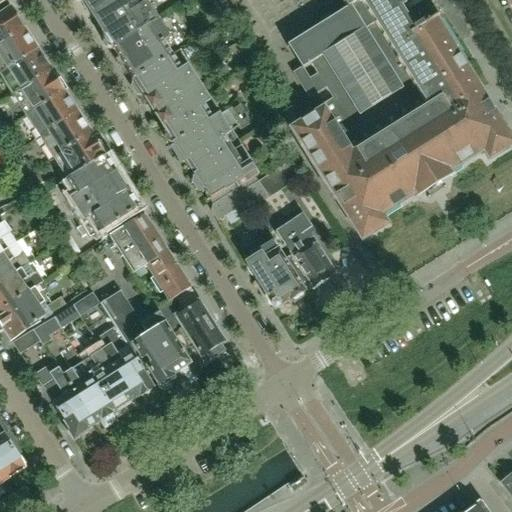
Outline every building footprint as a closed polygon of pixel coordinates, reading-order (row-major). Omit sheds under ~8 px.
[(121,0),(74,0),(75,1),(80,2),(81,2),(92,19),(121,0)] [(159,21),(149,6),(146,7),(141,0),(121,0),(92,19),(102,35),(101,35),(102,40),(104,45),(107,49),(111,51),(156,22),(156,23),(159,21)] [(340,0),(346,9),(286,47),(301,71),(310,65),(317,76),(308,82),(316,94),(325,89),(331,99),(318,108),(320,111),(289,131),(360,241),(385,226),(379,217),(414,194),(416,196),(424,191),(426,193),(440,184),(439,182),(447,177),(446,174),(482,152),(487,161),(511,145),(511,144),(434,20),(423,25),(421,23),(413,28),(400,8),(404,6),(400,0),(340,0)] [(0,45),(23,30),(10,9),(0,15),(0,45)] [(179,53),(169,37),(166,39),(156,23),(156,22),(111,51),(112,51),(113,51),(131,81),(132,82),(179,53)] [(0,45),(0,74),(37,51),(23,30),(0,45)] [(0,74),(0,76),(13,96),(50,72),(37,51),(0,74)] [(197,86),(187,71),(189,69),(179,53),(132,82),(131,89),(136,97),(141,97),(142,98),(153,114),(197,86)] [(26,117),(64,93),(50,72),(13,96),(26,117)] [(250,164),(230,133),(250,120),(241,106),(229,114),(227,111),(220,116),(210,101),(207,102),(197,86),(153,114),(163,129),(162,130),(163,131),(163,132),(163,137),(165,141),(169,144),(172,145),(173,146),(193,176),(192,177),(193,178),(192,183),(197,192),(203,193),(209,202),(233,187),(235,190),(255,177),(247,165),(250,164)] [(26,117),(39,139),(77,115),(64,93),(26,117)] [(53,160),(90,136),(77,115),(39,139),(53,160)] [(66,181),(104,157),(90,136),(53,160),(63,177),(66,181)] [(120,184),(114,175),(115,174),(104,157),(66,181),(63,183),(56,187),(63,199),(65,203),(69,200),(76,212),(120,184)] [(249,209),(268,198),(302,176),(292,160),(234,197),(231,194),(212,206),(211,214),(217,222),(225,217),(230,226),(251,213),(249,209)] [(89,240),(137,209),(127,193),(126,193),(120,184),(76,212),(82,222),(79,224),(89,240)] [(46,218),(72,259),(79,254),(53,213),(46,218)] [(335,275),(308,232),(312,230),(302,215),(274,232),(312,291),(327,282),(327,281),(335,275)] [(166,253),(142,216),(108,237),(132,275),(146,266),(166,253)] [(0,252),(6,248),(2,241),(9,236),(3,226),(0,227),(0,252)] [(303,292),(272,244),(259,252),(258,257),(244,266),(274,310),(288,302),(293,303),(301,298),(302,293),(303,292)] [(6,248),(0,252),(0,284),(28,266),(29,265),(23,255),(15,261),(6,248)] [(189,290),(166,253),(146,266),(169,303),(175,299),(189,290)] [(35,274),(34,275),(28,266),(0,284),(0,316),(35,292),(34,290),(42,284),(35,274)] [(45,319),(45,320),(65,306),(61,299),(46,310),(43,305),(44,305),(35,292),(0,316),(0,326),(11,342),(45,319)] [(190,366),(171,336),(164,324),(158,315),(140,327),(118,293),(99,305),(109,319),(109,320),(114,329),(153,389),(156,387),(156,388),(157,387),(160,391),(163,393),(169,389),(169,384),(167,381),(172,378),(172,377),(190,366)] [(181,308),(175,299),(169,303),(156,311),(158,315),(164,324),(180,314),(178,310),(181,308)] [(198,303),(180,314),(164,324),(171,336),(178,332),(189,350),(194,347),(202,359),(207,356),(210,360),(222,352),(219,346),(224,343),(198,303)] [(48,339),(59,331),(52,320),(33,333),(35,336),(42,347),(50,342),(48,339)] [(94,341),(101,351),(133,402),(153,389),(114,329),(94,341)] [(42,347),(35,336),(33,333),(32,332),(13,345),(19,355),(31,348),(37,357),(45,352),(42,347)] [(129,404),(133,402),(101,351),(81,363),(118,422),(134,412),(129,404)] [(118,422),(81,363),(70,370),(62,376),(94,426),(99,423),(104,431),(118,422)] [(94,426),(62,376),(58,369),(49,375),(54,383),(43,390),(74,439),(93,427),(94,426)] [(0,484),(1,486),(23,470),(0,434),(0,484)] [(511,475),(501,485),(502,485),(497,489),(507,502),(511,498),(511,475)] [(487,511),(480,502),(466,511),(487,511)]
